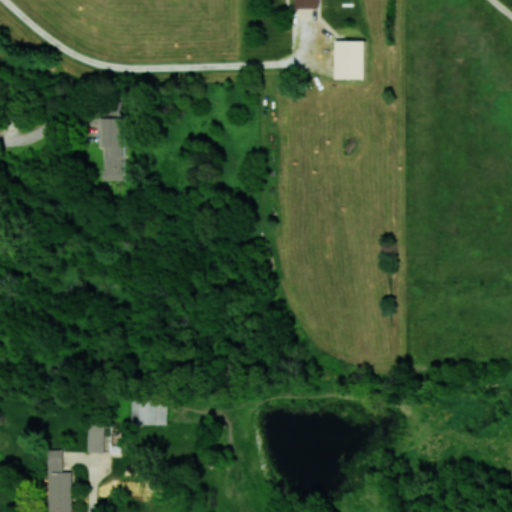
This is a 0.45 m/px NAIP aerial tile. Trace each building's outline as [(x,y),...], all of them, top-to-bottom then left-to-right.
[(365,78),(365,40),(336,40),(336,78),(365,78)] [(102,179),(124,179),(125,117),(103,117),(102,179)] [(166,423),(166,398),(130,399),(131,424),(166,423)] [(103,452),(104,425),(88,425),(87,451),(103,452)] [(49,511),(50,511),(73,511),(72,471),(64,471),(64,449),(48,449),(49,511)]
